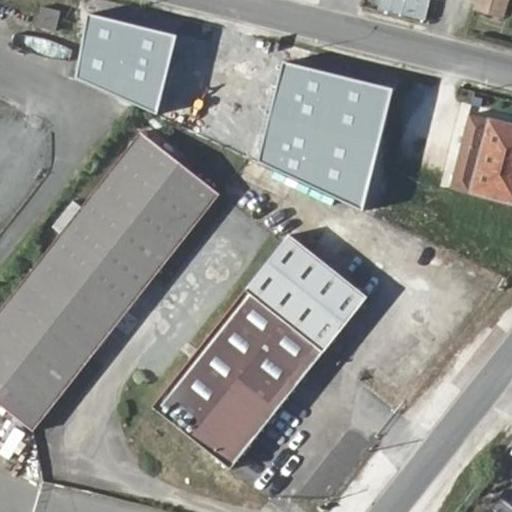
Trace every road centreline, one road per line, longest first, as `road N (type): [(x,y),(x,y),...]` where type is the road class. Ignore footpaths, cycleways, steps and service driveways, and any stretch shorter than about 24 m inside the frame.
road 1 (unknown): [(260,511),(137,472),(119,460),(103,431),(117,382),(236,226)]
road 2 (unclassified): [(234,0),(511,70)]
road 3 (unknown): [(435,467),(392,429),(353,414),(335,419),(286,465),(279,511)]
road 4 (unclassified): [(511,374),(399,511)]
